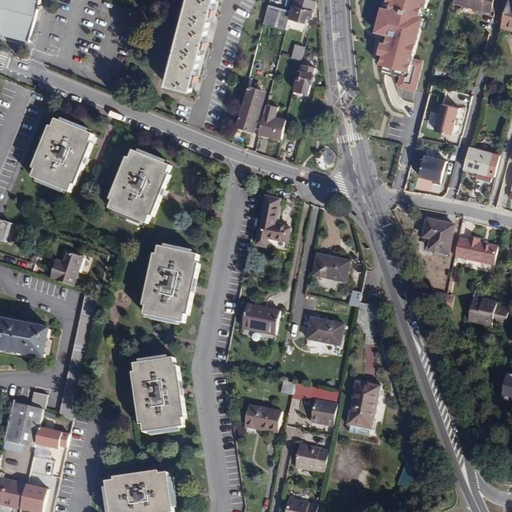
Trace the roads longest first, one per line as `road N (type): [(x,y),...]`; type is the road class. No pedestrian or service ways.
road 1 (residential): [(365,193),(242,158),(0,61)]
road 2 (secondary): [(464,472),(365,193)]
road 3 (unknown): [(444,200),(499,0)]
road 4 (secondary): [(327,0),(344,138),(365,193)]
road 5 (unknown): [(401,193),(440,0)]
road 6 (unknown): [(0,386),(60,371),(69,337),(58,305),(0,278)]
road 7 (secondary): [(365,193),(340,0)]
road 8 (residential): [(511,221),(365,193)]
